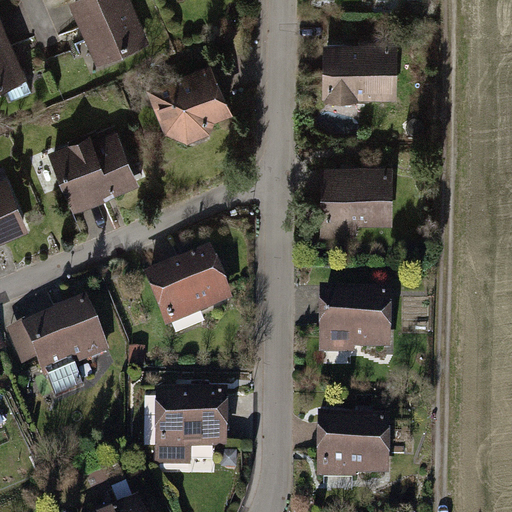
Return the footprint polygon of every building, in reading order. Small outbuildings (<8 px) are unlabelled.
[(125,0),(68,0),(93,59),(142,39),(125,0)] [(0,22),(0,82),(22,73),(0,22)] [(393,37),(320,38),(321,95),(329,95),(329,106),(356,105),(356,94),(394,94),(393,37)] [(205,59),(146,86),(171,138),(230,110),(205,59)] [(90,131),(47,149),(71,206),(134,180),(113,129),(93,137),(90,131)] [(390,161),(319,160),(318,232),(346,232),(346,222),(389,222),(390,161)] [(0,241),(26,230),(1,173),(0,173),(0,241)] [(229,299),(206,246),(145,273),(167,326),(229,299)] [(387,288),(318,288),(318,358),(355,358),(355,347),(387,347),(387,288)] [(82,295),(6,329),(22,364),(36,358),(43,375),(105,347),(82,295)] [(142,346),(131,346),(131,363),(142,362),(142,346)] [(46,377),(55,398),(84,386),(75,365),(46,377)] [(225,449),(224,387),(152,389),(154,467),(191,466),(191,450),(225,449)] [(317,416),(317,478),(325,478),(325,486),(352,486),(352,478),(386,478),(386,416),(317,416)] [(142,511),(134,495),(95,511),(142,511)]
